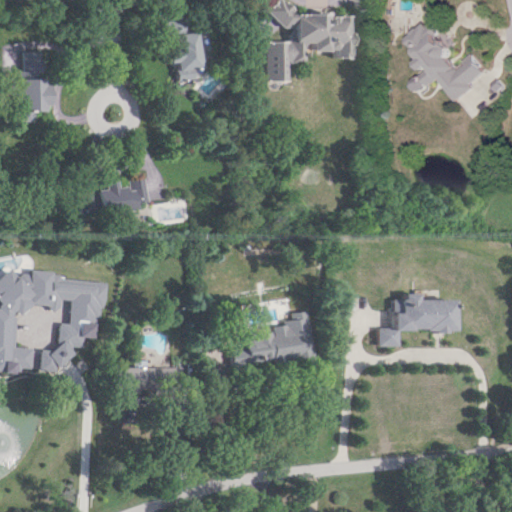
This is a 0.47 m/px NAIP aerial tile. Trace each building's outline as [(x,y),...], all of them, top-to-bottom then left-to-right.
[(347,15),(325,15),(322,13),(292,13),(280,0),(273,0),(264,10),(281,27),(287,27),(286,41),(262,41),(262,80),(283,81),(284,65),(288,61),(299,61),(300,42),(308,42),(308,49),(332,50),(332,57),(347,57),(347,15)] [(195,31),(186,32),(185,18),(163,20),(167,62),(174,62),(176,80),(193,79),(192,68),(199,67),(195,31)] [(455,100),(473,86),(470,82),(485,71),(473,54),(459,64),(426,21),(404,38),(420,59),(416,62),(422,70),(407,81),(417,93),(438,77),(455,100)] [(30,121),(30,111),(45,111),(45,79),(40,79),(40,50),(20,50),(20,71),(15,71),(14,121),(30,121)] [(75,192),(77,214),(132,209),(132,203),(146,201),(143,178),(125,180),(126,185),(114,186),(114,180),(102,182),(102,189),(75,192)] [(101,285),(24,267),(12,278),(3,267),(0,269),(0,371),(18,375),(24,349),(3,344),(10,315),(23,302),(41,306),(45,312),(51,306),(53,298),(65,300),(60,323),(53,322),(47,347),(39,354),(49,366),(64,353),(66,345),(76,347),(78,336),(89,338),(101,285)] [(446,299),(409,299),(409,293),(394,293),(394,299),(384,299),(384,327),(369,327),(369,346),(390,346),(390,330),(445,330),(446,299)] [(312,360),(305,310),(289,312),(291,321),(274,323),(275,330),(244,335),(245,345),(230,348),(233,367),(274,361),(274,366),(312,360)] [(116,368),(116,386),(188,385),(187,367),(116,368)]
